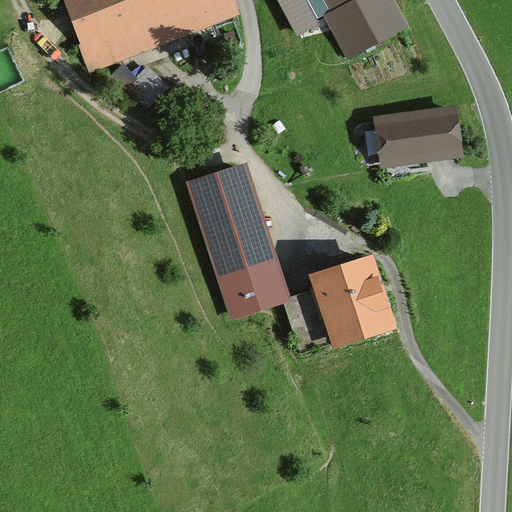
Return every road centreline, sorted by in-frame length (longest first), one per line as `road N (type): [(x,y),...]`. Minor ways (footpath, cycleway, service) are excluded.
road 1 (tertiary): [(496,511),(511,213),(502,135),(439,0)]
road 2 (track): [(247,150),(202,156),(164,143),(74,85),(18,0)]
